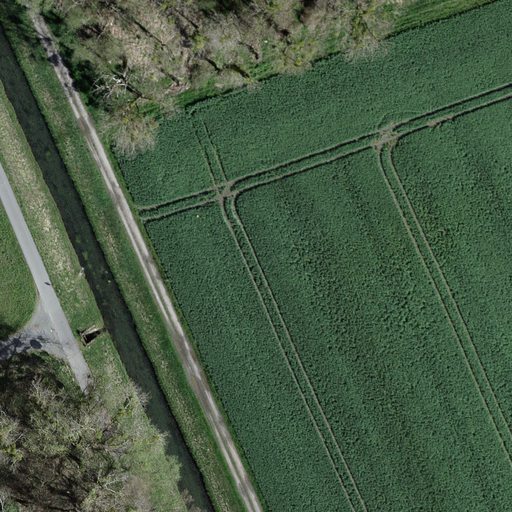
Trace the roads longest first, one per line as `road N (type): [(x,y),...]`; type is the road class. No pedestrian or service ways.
road 1 (track): [(32,0),(256,511)]
road 2 (unclassified): [(0,180),(144,511)]
